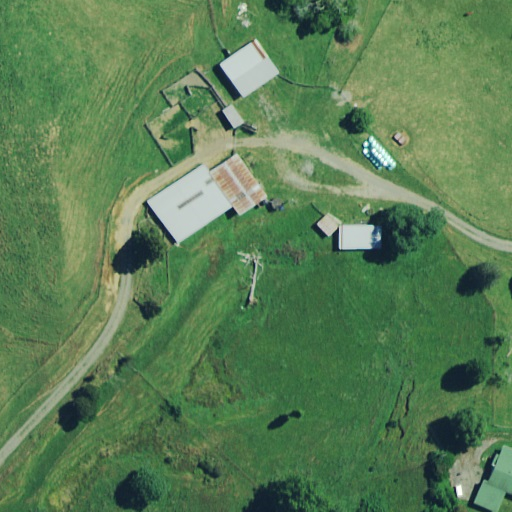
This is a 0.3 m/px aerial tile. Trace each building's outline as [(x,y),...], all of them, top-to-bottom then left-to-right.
[(260,62),(248,45),(217,66),(241,99),(275,75),(264,59),(260,62)] [(242,124),(230,106),(221,112),(232,130),(242,124)] [(207,175),(229,207),(235,216),(262,198),(233,156),(207,175)] [(207,175),(206,174),(201,166),(147,203),(176,245),(229,207),(207,175)] [(336,229),(325,217),(315,226),(326,238),(336,229)] [(379,250),(379,227),(337,227),(337,250),(379,250)] [(485,483),(482,482),(473,505),(490,511),(496,511),(504,494),(511,497),(511,451),(500,447),(485,483)]
